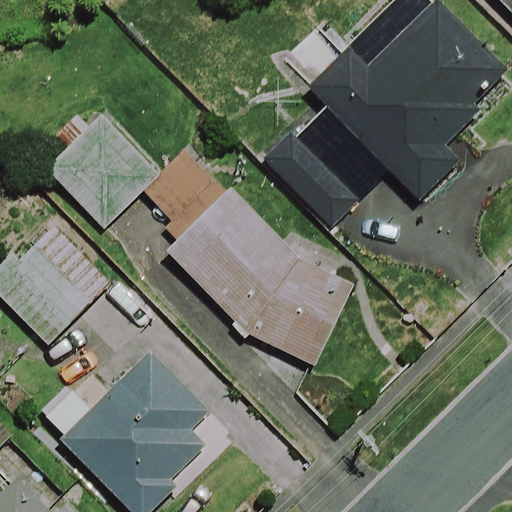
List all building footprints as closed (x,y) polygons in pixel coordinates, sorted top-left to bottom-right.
[(374,0),(402,28),(359,71),(343,55),(303,95),(414,207),(455,167),(440,151),(473,119),(463,110),(510,63),(473,26),(447,0),(374,0)] [(511,0),(488,0),(511,23),(511,0)] [(152,184),(149,181),(98,127),(45,177),(100,235),(139,197),(152,184)] [(354,206),(350,202),(362,190),(344,172),(332,184),(283,135),(256,162),(327,233),(354,206)] [(164,257),(229,325),(222,331),(239,348),(246,342),(252,348),(286,383),(316,354),(342,330),(336,323),(351,309),(282,236),(273,244),(227,196),(182,150),(149,181),(152,184),(139,197),(170,229),(162,236),(173,248),(164,257)] [(104,290),(44,228),(0,270),(0,306),(43,350),(104,290)] [(122,511),(153,511),(174,492),(166,484),(208,444),(185,421),(195,411),(145,359),(107,396),(82,371),(32,419),(122,511)] [(0,446),(8,438),(0,430),(0,446)] [(38,511),(16,489),(0,504),(0,511),(38,511)]
